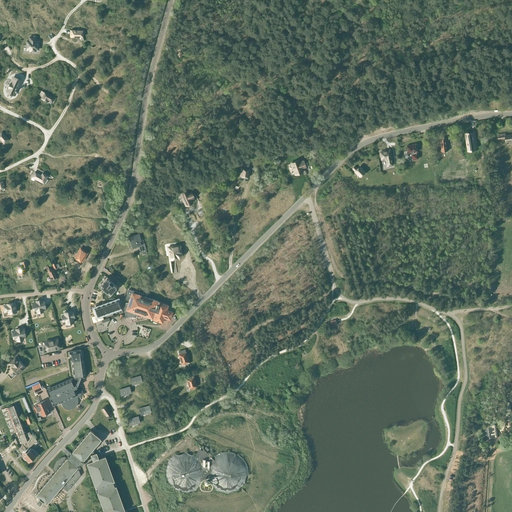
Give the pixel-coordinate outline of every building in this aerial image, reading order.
[(27,41),(27,49),(30,49),(35,49),(38,49),(38,43),(36,43),(36,41),(36,37),(35,37),(35,36),(32,36),(32,37),(29,37),(29,41),(27,41)] [(13,77),(7,92),(14,95),(21,81),(13,77)] [(52,102),(54,98),(41,91),(39,95),(42,97),(41,99),(46,102),(47,99),(52,102)] [(0,139),(4,144),(8,140),(2,132),(0,133),(0,139)] [(474,132),(466,133),(468,148),(475,147),(474,132)] [(511,134),(505,136),(504,134),(497,135),(498,139),(505,138),(505,142),(511,141),(511,134)] [(416,153),(416,152),(417,152),(416,144),(406,146),(407,149),(408,151),(407,151),(408,155),(412,154),(411,155),(412,160),(418,159),(417,153),(416,153)] [(381,159),(386,158),(387,166),(393,165),(389,150),(380,152),(381,159)] [(303,172),(301,169),(306,167),(303,161),(299,162),(298,160),(291,163),(295,175),(298,173),(299,174),(301,173),(301,172),(303,172)] [(243,161),(242,165),(240,176),(248,177),(250,166),(249,166),(249,162),(243,161)] [(357,169),(356,167),(354,166),(352,168),(355,171),(354,172),(359,177),(365,172),(360,167),(357,169)] [(41,176),(35,172),(32,177),(46,184),(48,180),(46,179),(47,178),(46,178),(48,176),(43,173),(41,176)] [(187,190),(180,193),(184,203),(185,205),(192,202),(191,200),(191,199),(194,198),(191,192),(188,193),(187,190)] [(139,234),(129,237),(130,242),(132,248),(134,247),(138,246),(140,251),(146,249),(144,244),(141,245),(140,241),(141,241),(140,239),(139,234)] [(180,245),(168,247),(170,260),(175,259),(179,258),(182,254),(180,245)] [(88,251),(81,246),(78,252),(75,257),(81,261),(88,251)] [(55,264),(55,263),(53,259),(50,261),(54,270),(60,267),(58,263),(55,264)] [(22,262),(22,264),(23,266),(17,267),(19,272),(17,272),(18,275),(26,273),(24,267),(28,266),(27,260),(22,262)] [(56,278),(56,277),(53,270),(52,270),(49,265),(46,266),(51,279),(52,279),(52,280),(53,281),(54,281),(56,280),(56,279),(56,278)] [(117,287),(107,277),(105,279),(104,278),(102,281),(100,284),(102,286),(101,287),(103,289),(102,290),(104,292),(105,291),(107,293),(108,292),(111,294),(117,287)] [(144,295),(128,289),(125,299),(129,300),(128,303),(125,303),(125,315),(136,315),(137,313),(151,317),(152,315),(154,315),(153,320),(161,323),(163,316),(169,318),(171,312),(166,310),(167,305),(157,302),(157,301),(153,300),(148,298),(143,297),(144,295)] [(45,308),(43,301),(41,301),(41,299),(36,301),(36,302),(32,303),(33,311),(37,310),(37,313),(43,311),(42,308),(45,308)] [(93,309),(96,316),(97,315),(97,316),(121,308),(118,299),(94,308),(94,309),(93,309)] [(16,312),(14,303),(7,304),(7,305),(3,306),(5,312),(8,311),(9,314),(16,312)] [(67,324),(74,323),(73,318),(75,318),(73,312),(72,313),(71,311),(64,312),(65,315),(62,316),(63,321),(66,321),(67,324)] [(12,333),(14,340),(18,339),(18,341),(24,340),(24,338),(25,337),(24,330),(21,331),(20,328),(15,329),(15,332),(12,333)] [(57,339),(45,341),(47,351),(60,349),(57,339)] [(189,363),(185,349),(179,351),(180,354),(179,355),(182,365),(187,363),(187,364),(189,363)] [(71,379),(47,390),(53,404),(60,401),(62,404),(62,405),(63,406),(64,407),(66,408),(67,409),(68,409),(70,409),(71,409),(72,408),(74,408),(75,407),(76,406),(77,404),(77,403),(77,402),(77,400),(77,399),(77,397),(81,395),(83,395),(79,385),(80,383),(81,382),(82,380),(82,379),(82,378),(82,377),(84,377),(82,357),(81,350),(69,351),(70,359),(71,359),(74,376),(72,376),(73,379),(71,379)] [(15,357),(9,363),(12,367),(11,367),(17,374),(25,367),(19,361),(18,361),(15,357)] [(189,389),(196,386),(192,375),(189,376),(190,378),(186,379),(189,389)] [(132,385),(142,382),(140,376),(130,379),(132,385)] [(39,383),(32,386),(34,392),(42,389),(39,383)] [(129,387),(119,390),(121,394),(121,396),(123,395),(131,393),(129,387)] [(37,405),(33,406),(36,412),(39,411),(42,416),(43,416),(47,415),(47,414),(50,412),(47,406),(49,405),(46,400),(36,404),(37,405)] [(12,405),(7,407),(17,435),(15,436),(16,438),(18,441),(19,441),(20,443),(20,444),(19,445),(22,448),(19,451),(21,454),(28,462),(36,455),(29,447),(37,441),(32,435),(29,432),(26,433),(19,415),(16,406),(15,404),(12,405)] [(106,416),(110,413),(105,406),(101,409),(106,416)] [(141,415),(151,412),(149,406),(139,408),(141,415)] [(130,426),(140,423),(138,416),(128,419),(130,426)] [(496,425),(488,426),(489,439),(497,438),(496,425)] [(53,469),(53,470),(55,472),(36,494),(40,498),(40,499),(39,498),(36,501),(39,504),(42,501),(41,500),(42,499),(46,503),(52,496),(53,497),(54,497),(55,496),(56,495),(57,495),(57,494),(58,494),(58,493),(58,492),(59,492),(59,491),(59,490),(58,489),(61,486),(67,491),(80,475),(77,467),(80,466),(80,465),(82,464),(82,463),(83,463),(83,462),(86,463),(104,511),(127,511),(126,511),(123,511),(124,510),(105,456),(97,459),(96,458),(98,457),(96,452),(94,453),(92,450),(96,447),(95,446),(100,439),(90,430),(72,451),(73,452),(71,453),(70,452),(69,452),(67,454),(67,455),(68,456),(67,456),(68,457),(67,458),(64,456),(63,456),(62,457),(61,457),(60,458),(59,459),(58,459),(57,460),(56,461),(56,462),(55,462),(55,463),(54,465),(53,466),(53,467),(53,468),(53,469)] [(185,452),(173,456),(172,463),(175,463),(176,466),(175,466),(177,468),(172,468),(170,469),(174,470),(185,482),(185,481),(201,476),(203,463),(204,467),(207,468),(212,463),(211,471),(218,472),(213,477),(216,487),(230,489),(230,487),(237,481),(238,486),(246,484),(248,468),(235,453),(221,451),(213,458),(203,446),(194,454),(185,452)]
